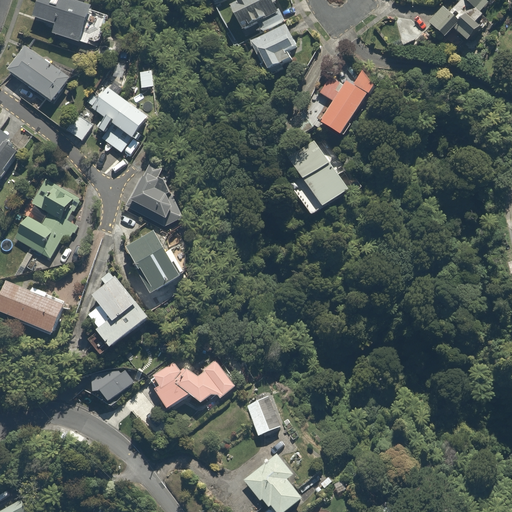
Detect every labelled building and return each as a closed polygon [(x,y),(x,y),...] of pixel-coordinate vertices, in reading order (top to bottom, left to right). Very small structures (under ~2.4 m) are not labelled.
[(85,0),(40,0),(34,20),(57,28),(54,35),(100,50),(111,15),(84,6),(85,0)] [(279,0),(240,0),(233,4),(248,33),(286,14),(279,0)] [(489,21),(505,5),(498,0),(464,0),(450,15),(443,8),(429,22),(450,43),(459,33),(473,47),(494,26),(489,21)] [(294,25),(255,42),(269,73),(294,62),(289,50),(302,44),(294,25)] [(28,48),(11,73),(34,89),(28,98),(40,106),(46,97),(56,104),(74,79),(28,48)] [(347,139),(381,83),(364,73),(355,87),(349,83),(347,86),(333,77),(323,94),(336,102),(322,124),(347,139)] [(96,121),(104,127),(102,130),(107,134),(103,140),(123,155),(130,145),(112,132),(117,125),(139,142),(154,121),(110,89),(94,110),(101,115),(96,121)] [(0,178),(2,180),(23,151),(10,142),(13,138),(11,136),(20,124),(9,116),(0,129),(0,178)] [(95,128),(80,116),(68,131),(83,143),(95,128)] [(294,125),(279,140),(286,147),(295,138),(301,143),(317,127),(306,116),(296,126),(294,125)] [(318,142),(293,161),(331,212),(356,192),(318,142)] [(167,171),(153,164),(143,181),(146,183),(135,203),(131,200),(124,211),(165,231),(167,229),(189,220),(180,202),(161,193),(167,182),(163,180),(167,171)] [(80,199),(47,182),(34,206),(50,215),(45,225),(30,217),(17,240),(53,260),(66,236),(74,240),(81,228),(70,222),(78,208),(76,207),(80,199)] [(129,249),(141,269),(128,277),(150,312),(178,294),(172,285),(189,275),(175,252),(170,255),(156,232),(129,249)] [(154,320),(118,277),(116,279),(111,274),(103,281),(109,287),(96,298),(104,307),(91,318),(102,332),(92,341),(105,355),(113,348),(116,352),(154,320)] [(9,284),(0,305),(0,313),(61,338),(71,311),(67,310),(69,304),(56,299),(55,302),(51,301),(53,297),(35,290),(33,294),(9,284)] [(185,376),(176,364),(156,379),(163,388),(158,392),(172,412),(194,397),(206,406),(218,396),(225,401),(240,390),(220,363),(206,372),(207,374),(200,378),(190,372),(185,376)] [(271,398),(249,408),(262,439),(285,429),(271,398)] [(280,455),(246,482),(262,502),(264,501),(270,508),(264,511),(292,511),(306,501),(290,481),(297,476),(280,455)] [(33,511),(27,502),(9,511),(33,511)]
